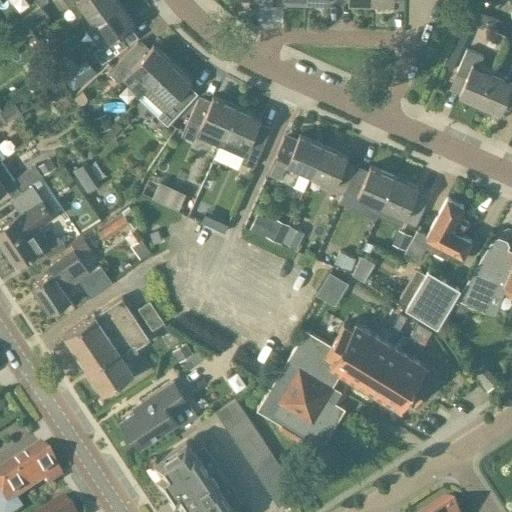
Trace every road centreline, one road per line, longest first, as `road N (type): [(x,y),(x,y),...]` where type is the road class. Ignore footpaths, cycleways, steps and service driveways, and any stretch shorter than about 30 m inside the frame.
road 1 (secondary): [(121,511),(0,331)]
road 2 (residential): [(257,61),(270,37),(412,43)]
road 3 (residential): [(511,175),(383,119)]
road 4 (residential): [(383,119),(257,61)]
